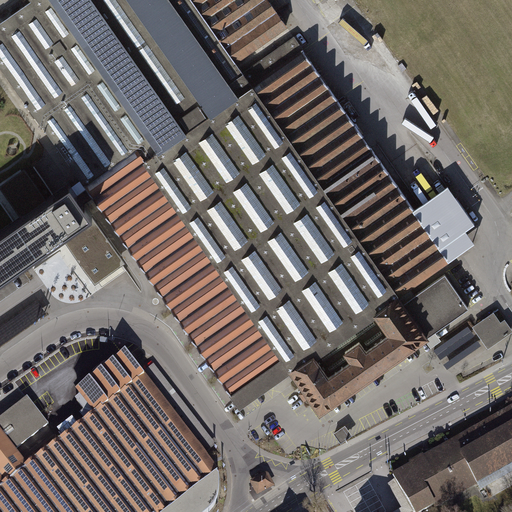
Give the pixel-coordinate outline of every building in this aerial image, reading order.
[(30,0),(32,3),(0,24),(0,61),(82,178),(106,211),(241,405),(291,371),(321,411),(427,337),(404,304),(398,296),(449,260),(444,252),(416,211),(269,0),(30,0)] [(82,178),(0,236),(0,286),(54,248),(87,293),(122,268),(89,223),(106,211),(82,178)] [(454,185),(416,211),(444,252),(482,224),(454,185)] [(468,308),(445,274),(404,304),(427,337),(468,308)] [(511,329),(498,309),(475,325),(490,347),(511,331),(511,329)] [(0,511),(218,511),(221,510),(227,496),(226,477),(215,459),(133,353),(78,389),(96,417),(33,465),(0,489),(0,511)] [(49,382),(0,419),(0,489),(33,465),(20,451),(72,413),(49,382)] [(511,473),(511,409),(454,441),(456,445),(399,476),(418,511),(427,511),(480,483),(483,489),(511,473)] [(349,427),(338,434),(344,444),(356,437),(349,427)] [(257,478),(250,482),(258,495),(275,485),(267,472),(261,476),(257,478)]
